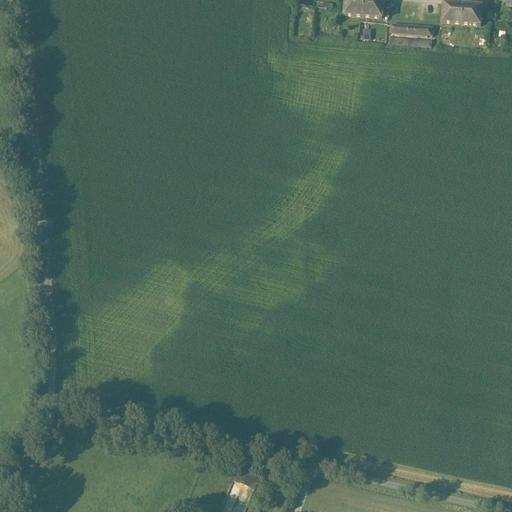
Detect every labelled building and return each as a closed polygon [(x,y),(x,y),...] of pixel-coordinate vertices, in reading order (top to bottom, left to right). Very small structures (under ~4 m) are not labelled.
[(383,0),(344,0),(343,17),(382,19),(383,0)] [(482,7),(443,4),(442,24),(480,26),(482,7)] [(433,28),(390,25),(390,34),(432,37),(433,28)] [(432,43),(389,39),(389,45),(431,48),(432,43)] [(285,483),(260,475),(257,483),(282,491),(285,483)]
